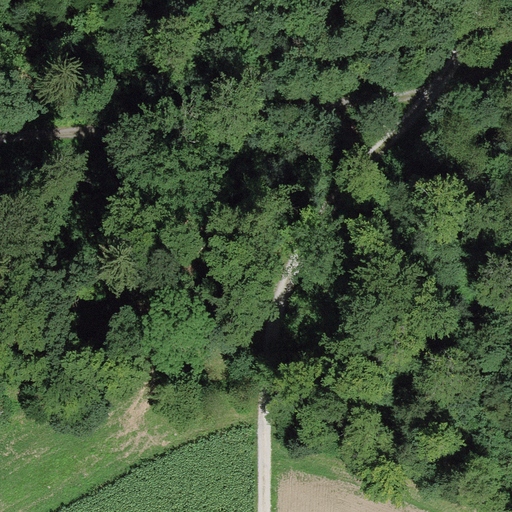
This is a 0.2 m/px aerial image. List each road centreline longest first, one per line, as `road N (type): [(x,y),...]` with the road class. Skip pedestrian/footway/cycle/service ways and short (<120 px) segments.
road 1 (track): [(487,0),(437,85),(350,180),(289,269),(265,368),(264,511)]
road 2 (track): [(437,85),(100,134),(0,135)]
